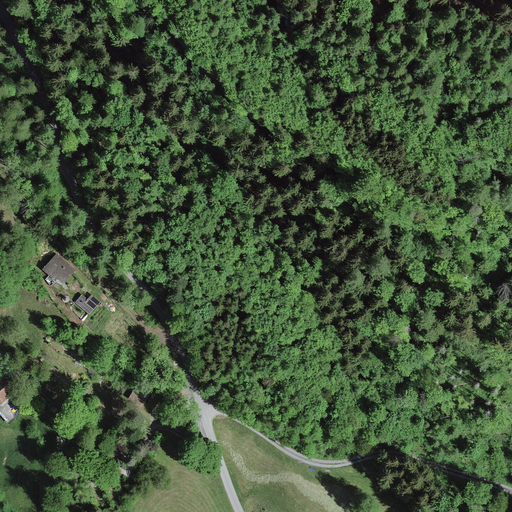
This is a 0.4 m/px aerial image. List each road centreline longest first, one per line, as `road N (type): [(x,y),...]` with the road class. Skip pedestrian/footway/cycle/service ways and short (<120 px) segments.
road 1 (unclassified): [(239,511),(173,330),(77,197),(0,2)]
road 2 (track): [(203,411),(231,414),(301,456),(343,461),(382,449),(511,489)]
